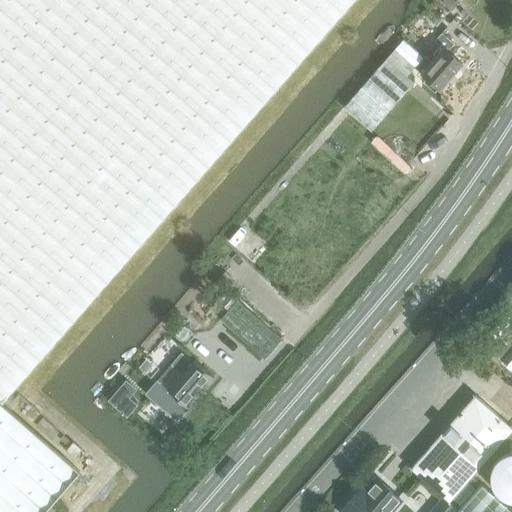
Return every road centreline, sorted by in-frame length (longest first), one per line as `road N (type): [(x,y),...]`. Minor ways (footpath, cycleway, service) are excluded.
road 1 (primary): [(192,511),(436,217),(511,106)]
road 2 (unclassified): [(298,330),(456,143),(511,36)]
road 3 (unclassified): [(300,511),(511,274)]
